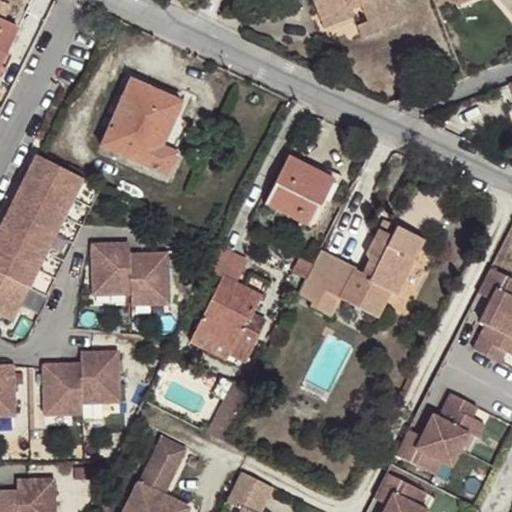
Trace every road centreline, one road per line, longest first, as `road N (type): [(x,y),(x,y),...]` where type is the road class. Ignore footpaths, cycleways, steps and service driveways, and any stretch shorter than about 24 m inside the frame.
road 1 (unclassified): [(511,194),(347,511)]
road 2 (residential): [(374,119),(212,44)]
road 3 (residential): [(0,142),(77,0)]
road 4 (residential): [(511,183),(374,119)]
road 5 (residential): [(374,119),(511,66)]
road 6 (unknown): [(91,268),(65,331),(43,340),(0,333)]
